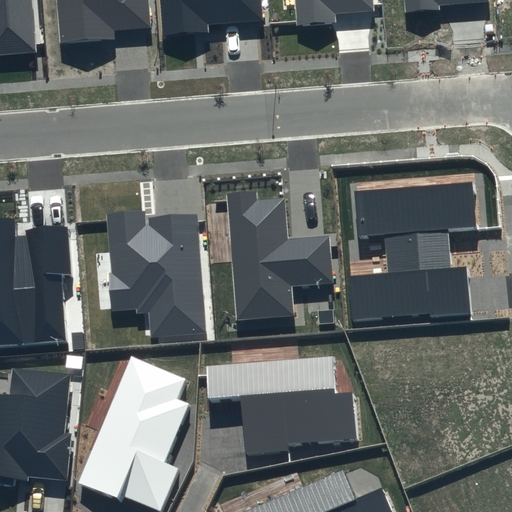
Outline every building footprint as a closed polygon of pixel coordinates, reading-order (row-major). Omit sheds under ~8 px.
[(32,0),(0,0),(0,54),(36,52),(32,0)] [(56,0),(59,42),(115,38),(115,30),(148,28),(146,0),(56,0)] [(158,0),(161,36),(209,33),(208,23),(261,20),(259,0),(158,0)] [(293,0),(295,24),(335,22),(334,13),(372,10),(371,0),(293,0)] [(403,0),(404,13),(441,11),(441,5),(488,2),(488,0),(403,0)] [(471,183),(352,190),(355,235),(387,234),(389,273),(347,275),(350,320),(469,313),(466,269),(451,269),(448,229),(474,228),(471,183)] [(227,194),(237,319),(293,315),(291,286),(334,283),(330,234),(289,238),(286,196),(258,198),(258,192),(227,194)] [(144,214),(108,216),(112,273),(107,273),(110,312),(135,310),(135,315),(149,314),(151,337),(206,333),(198,215),(144,218),(144,214)] [(14,218),(0,218),(0,346),(67,342),(62,277),(71,276),(68,226),(25,229),(25,235),(15,235),(14,218)] [(132,357),(77,483),(120,502),(123,496),(160,511),(179,468),(165,462),(190,404),(176,399),(185,379),(132,357)] [(333,357),(206,364),(207,398),(242,396),(245,451),(288,448),(288,444),(356,441),(353,393),(335,394),(333,357)] [(70,375),(13,369),(11,396),(0,394),(0,485),(15,487),(16,479),(29,480),(29,476),(66,480),(70,435),(64,434),(70,375)] [(345,468),(235,511),(391,511),(381,487),(357,497),(345,468)]
